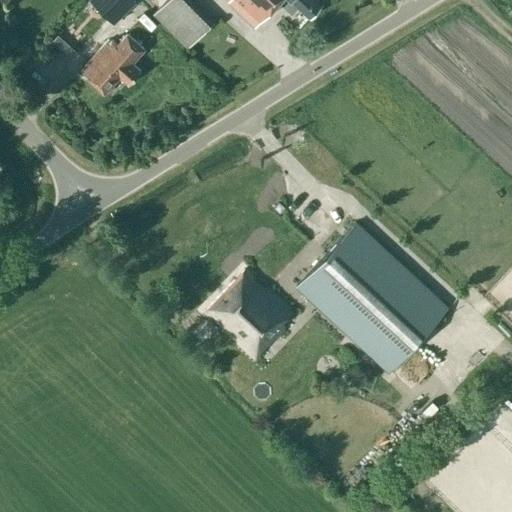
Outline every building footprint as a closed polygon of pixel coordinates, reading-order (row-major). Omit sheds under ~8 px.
[(90,0),(113,22),(135,0),(134,0),(90,0)] [(180,0),(141,0),(165,23),(184,4),(180,0)] [(318,0),(228,0),(227,1),(254,26),(277,0),(291,13),(298,6),(309,16),(321,3),(318,0)] [(127,33),(115,45),(108,38),(80,69),(91,79),(90,81),(103,93),(119,75),(128,83),(140,69),(131,62),(144,48),(127,33)] [(324,255),(288,222),(261,250),(388,369),(447,306),(355,221),(324,255)] [(216,261),(226,253),(204,227),(183,245),(209,277),(222,267),(216,261)] [(244,268),(204,309),(255,357),(283,326),(279,322),(290,310),(244,268)]
